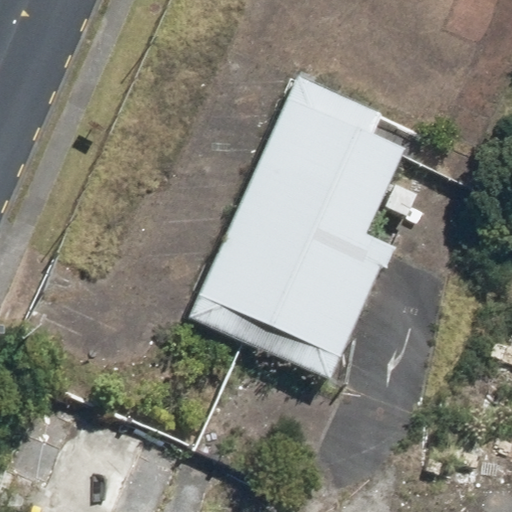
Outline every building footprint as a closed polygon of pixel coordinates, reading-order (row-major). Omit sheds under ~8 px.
[(427,125),(303,73),(201,314),(342,373),(398,243),(380,235),(427,125)] [(93,409),(48,388),(12,466),(57,487),(93,409)] [(161,511),(192,454),(151,433),(109,511),(161,511)] [(212,448),(194,479),(243,508),(262,476),(212,448)] [(59,511),(15,490),(3,511),(59,511)]
